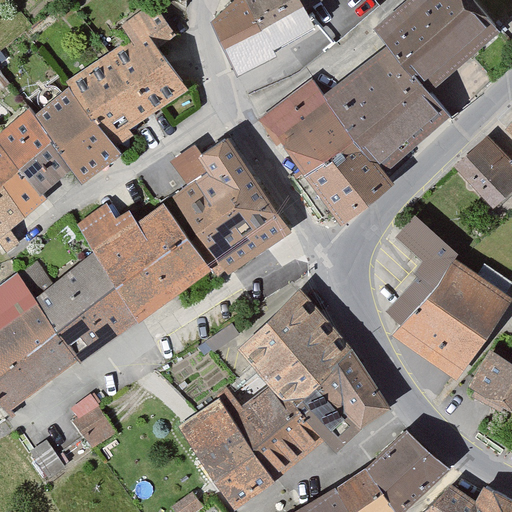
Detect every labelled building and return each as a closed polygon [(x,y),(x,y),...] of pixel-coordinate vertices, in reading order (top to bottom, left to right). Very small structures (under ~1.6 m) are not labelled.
[(306,0),(232,0),(213,14),(235,66),(316,17),(306,0)] [(321,64),(271,105),(353,204),(401,164),(389,149),(462,90),(444,68),(511,12),(511,11),(502,0),(389,0),(377,10),(392,27),(331,77),(321,64)] [(37,92),(0,121),(0,208),(9,219),(51,186),(45,178),(76,153),(89,170),(129,138),(122,129),(197,70),(152,13),(42,99),(37,92)] [(0,67),(0,87),(10,78),(0,67)] [(228,127),(196,147),(208,165),(187,179),(177,186),(230,264),(290,226),(228,127)] [(511,191),(511,156),(488,132),(456,163),(498,206),(511,191)] [(208,165),(196,147),(191,141),(170,155),(187,179),(208,165)] [(108,200),(78,220),(95,246),(138,311),(212,262),(167,195),(138,214),(131,203),(116,212),(108,200)] [(404,319),(455,249),(457,245),(415,209),(395,231),(422,257),(414,274),(386,304),(404,319)] [(95,246),(33,292),(75,354),(81,358),(138,311),(95,246)] [(404,319),(393,336),(458,379),(511,302),(511,296),(455,249),(404,319)] [(18,269),(0,282),(0,400),(7,408),(75,354),(33,292),(18,269)] [(300,282),(239,340),(263,365),(294,399),(318,375),(355,339),(300,282)] [(391,400),(355,339),(318,375),(363,420),(391,400)] [(492,344),(470,382),(511,405),(511,354),(511,355),(492,344)] [(232,408),(233,410),(276,471),(324,434),(294,399),(263,365),(234,394),(226,387),(219,394),(232,408)] [(363,420),(318,375),(294,399),(324,434),(336,448),(363,420)] [(69,406),(95,446),(121,429),(95,390),(69,406)] [(232,408),(219,394),(180,421),(235,501),(276,471),(232,408)] [(389,511),(448,466),(412,422),(289,511),(389,511)] [(474,496),(452,478),(418,511),(511,511),(511,494),(484,479),(474,496)]
